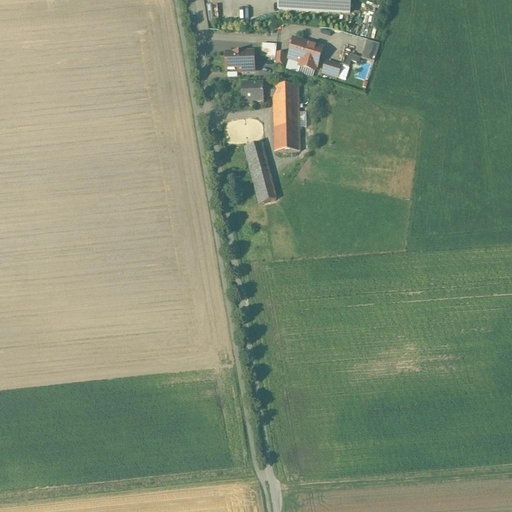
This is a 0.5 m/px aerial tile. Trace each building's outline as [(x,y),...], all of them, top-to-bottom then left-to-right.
[(350,0),(279,0),(279,10),(350,14),(350,0)] [(303,43),(294,40),(291,49),(292,49),(289,60),(301,63),(300,67),(315,71),(316,68),(317,68),(322,50),(303,44),(303,43)] [(380,44),(367,41),(362,60),(374,63),(380,44)] [(277,46),(262,44),(261,57),(276,58),(277,46)] [(347,47),(344,72),(350,72),(351,62),(360,63),(361,55),(354,54),(355,48),(347,47)] [(253,53),(227,54),(227,70),(237,70),(237,73),(254,72),(253,53)] [(286,55),(277,55),(276,67),(284,68),(286,55)] [(341,67),(327,62),(323,74),(338,78),(341,67)] [(263,84),(242,85),(243,103),(243,102),(253,102),(253,103),(264,102),(264,97),(263,88),(263,84)] [(299,87),(273,87),(273,88),(274,97),(275,153),(300,153),(299,87)] [(274,97),(273,88),(263,88),(264,97),(274,97)] [(261,144),(245,148),(250,168),(259,205),(276,201),(274,194),(261,144)]
